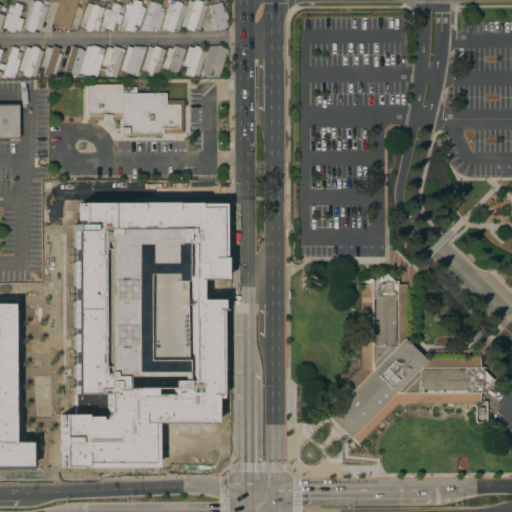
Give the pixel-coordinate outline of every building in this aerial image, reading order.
[(39,30),(34,29),(33,32),(25,30),(26,29),(22,28),(31,1),(34,2),(34,0),(42,3),(41,5),(47,7),(39,30)] [(86,0),(86,3),(85,2),(83,7),(80,6),(82,1),(77,0),(68,29),(50,24),(57,0),(86,0)] [(127,2),(132,3),(133,0),(140,2),(139,5),(143,6),(142,8),(144,9),(138,26),(133,25),(131,32),(123,29),(123,28),(119,27),(127,2)] [(188,1),(193,2),(194,0),(201,2),(200,5),(206,6),(198,30),(193,28),(192,31),(185,29),(185,27),(180,26),(188,1)] [(148,1),(160,5),(158,11),(163,12),(158,30),(152,28),(151,31),(139,30),(148,1)] [(168,1),(173,3),(173,1),(181,3),(180,5),(186,6),(178,31),(172,29),(171,32),(160,28),(168,1)] [(208,6),(220,2),(223,13),(225,12),(227,19),(224,20),(226,27),(211,31),(208,18),(211,18),(208,6)] [(8,6),(12,8),(14,3),(21,5),(17,17),(22,19),(18,31),(14,29),(12,33),(5,30),(6,28),(1,27),(8,6)] [(87,3),(103,8),(100,18),(101,18),(97,31),(91,29),(90,31),(89,31),(89,32),(85,30),(85,29),(83,28),(79,26),(87,3)] [(117,13),(122,15),(119,24),(114,22),(111,31),(104,28),(104,27),(101,26),(103,22),(101,21),(105,8),(110,10),(112,3),(119,5),(117,13)] [(95,78),(82,74),(80,78),(76,77),(75,78),(67,78),(69,72),(64,71),(71,46),(80,49),(80,50),(84,51),(85,47),(91,46),(91,45),(103,49),(101,55),(102,55),(95,78)] [(217,77),(204,74),(204,72),(200,70),(208,46),(218,45),(220,47),(226,50),(217,77)] [(25,47),(30,49),(31,46),(38,49),(38,50),(42,51),(34,77),(29,75),(28,78),(21,75),(22,72),(17,70),(25,47)] [(54,75),(50,74),(50,77),(42,75),(43,73),(38,71),(40,66),(39,66),(45,47),(51,49),(52,46),(59,48),(57,53),(61,54),(54,75)] [(115,78),(110,76),(109,77),(103,75),(106,67),(100,65),(106,47),(112,49),(113,46),(124,50),(115,78)] [(135,76),(123,72),(124,71),(119,70),(126,46),(131,48),(132,46),(145,47),(135,76)] [(147,47),(152,48),(153,46),(159,48),(164,50),(156,76),(151,74),(150,76),(145,75),(145,72),(140,71),(147,47)] [(197,77),(192,75),(192,77),(184,75),(187,67),(181,65),(181,66),(179,65),(175,76),(165,73),(166,70),(160,68),(167,48),(173,50),(174,46),(186,50),(187,47),(193,48),(193,46),(201,48),(200,50),(205,51),(197,77)] [(11,47),(17,49),(16,51),(21,53),(18,60),(19,60),(15,74),(10,72),(8,77),(2,75),(4,70),(0,68),(0,64),(5,66),(11,47)] [(121,85),(121,93),(165,93),(165,100),(182,100),(182,134),(161,133),(161,136),(118,136),(118,120),(110,120),(110,124),(101,124),(101,120),(85,121),(85,85),(121,85)] [(0,104),(17,104),(17,139),(0,139),(0,104)] [(183,229),(105,228),(103,366),(98,371),(103,376),(103,389),(95,389),(89,394),(73,394),(73,416),(67,416),(60,422),(60,441),(75,441),(75,432),(80,438),(80,462),(147,463),(147,424),(149,422),(184,423),(189,419),(189,403),(171,403),(184,391),(184,384),(186,384),(190,381),(181,381),(183,229)] [(356,444),(349,437),(347,439),(325,416),(326,414),(319,407),(359,367),(359,285),(369,285),(369,281),(373,281),(382,272),(391,281),(391,283),(395,283),(395,284),(405,284),(405,342),(420,357),(478,357),(478,367),(479,367),(479,371),(481,371),(490,380),(481,389),(478,389),(478,393),(478,403),(396,404),(356,444)] [(10,302),(0,301),(0,411),(6,411),(6,416),(0,416),(0,432),(2,432),(2,440),(9,440),(10,302)] [(485,419),(484,402),(475,403),(476,419),(485,419)] [(176,460),(213,461),(213,446),(176,445),(176,460)]
